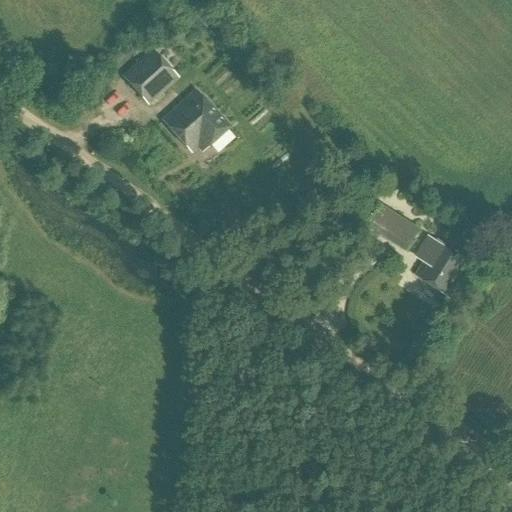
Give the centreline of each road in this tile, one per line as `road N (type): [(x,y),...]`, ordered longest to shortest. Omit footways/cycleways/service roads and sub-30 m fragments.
road 1 (track): [(391,390),(0,95)]
road 2 (track): [(511,478),(391,390)]
